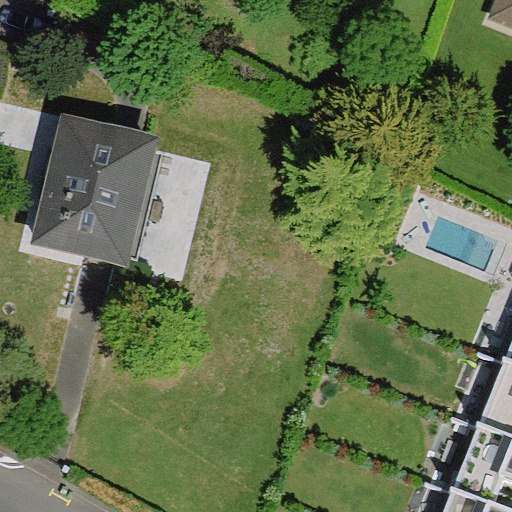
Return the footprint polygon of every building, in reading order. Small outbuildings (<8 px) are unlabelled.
[(511,0),(494,0),(488,17),(511,26),(511,0)] [(166,153),(77,131),(46,254),(136,276),(166,153)] [(511,368),(506,366),(480,431),(511,443),(511,368)] [(511,443),(480,431),(454,496),(494,511),(494,510),(505,484),(511,486),(511,443)] [(498,511),(494,510),(494,511),(454,496),(447,511),(498,511)]
